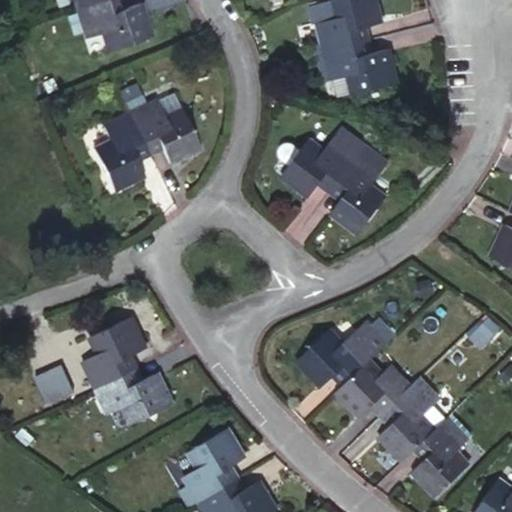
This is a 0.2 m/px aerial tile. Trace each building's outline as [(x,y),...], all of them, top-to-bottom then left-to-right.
[(103,0),(59,0),(50,3),(60,30),(77,24),(83,41),(125,27),(116,0),(105,0),(104,1),(103,0)] [(330,0),(312,0),(315,9),(320,7),(332,5),(330,0)] [(327,40),(373,28),(370,15),(385,11),(382,0),(330,0),(332,5),(320,7),(327,40)] [(83,41),(77,24),(60,30),(60,31),(66,48),(83,41)] [(376,42),(373,28),(327,40),(334,69),(346,66),(349,82),(398,73),(391,39),(376,42)] [(107,97),(128,142),(145,136),(150,147),(182,134),(164,89),(145,97),(141,84),(107,97)] [(114,148),(128,142),(107,97),(83,107),(88,121),(70,128),(90,172),(119,161),(114,148)] [(297,181),(306,189),(336,151),(315,133),(303,147),(288,134),(259,168),(288,192),(297,181)] [(336,151),(306,189),(317,199),(308,210),(334,232),(364,198),(348,183),(360,170),(336,151)] [(511,178),(501,203),(511,207),(511,178)] [(511,209),(508,220),(497,216),(482,251),(511,263),(511,209)] [(361,304),(349,314),(353,319),(365,309),(361,304)] [(381,327),(365,309),(353,319),(370,338),(381,327)] [(353,319),(349,314),(337,325),(326,312),(290,343),(311,366),(328,351),(340,364),(363,344),(370,338),(353,319)] [(75,384),(117,364),(110,351),(123,344),(111,316),(69,335),(76,351),(62,356),(75,384)] [(340,364),(330,373),(350,395),(360,385),(371,398),(403,369),(384,349),(374,357),(363,344),(340,364)] [(413,360),(403,369),(420,387),(428,380),(413,360)] [(61,361),(31,370),(40,400),(70,390),(61,361)] [(125,379),(117,364),(75,384),(89,411),(101,406),(108,422),(151,403),(137,373),(125,379)] [(373,419),(394,442),(404,433),(427,413),(415,398),(424,391),(403,369),(371,398),(383,412),(373,419)] [(432,384),(428,380),(420,387),(424,391),(432,384)] [(455,425),(437,404),(427,413),(404,433),(417,446),(407,455),(429,478),(459,449),(445,435),(455,425)] [(183,497),(222,470),(214,457),(223,451),(205,424),(168,446),(179,462),(165,470),(183,497)] [(511,511),(511,472),(502,465),(471,501),(482,511),(504,511),(507,508),(511,511)] [(231,483),(222,470),(183,497),(192,511),(256,511),(263,508),(242,476),(231,483)]
